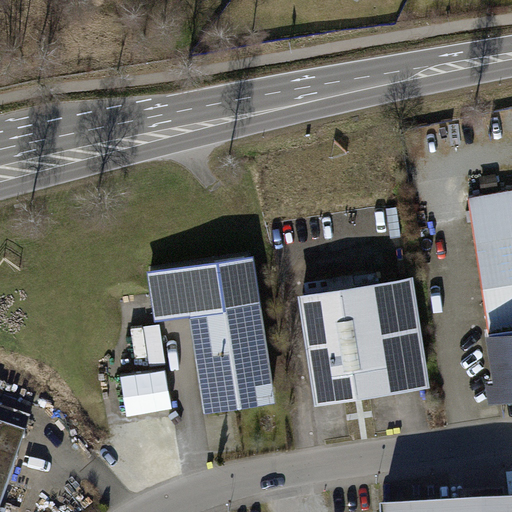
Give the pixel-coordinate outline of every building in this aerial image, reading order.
[(511,188),(473,193),(500,394),(511,392),(511,188)] [(412,278),(304,294),(320,396),(427,380),(412,278)] [(260,302),(193,313),(208,406),(275,396),(260,302)] [(162,322),(135,326),(137,343),(148,342),(151,360),(166,357),(162,322)] [(127,412),(174,407),(169,367),(122,372),(127,412)] [(0,511),(3,511),(25,435),(0,425),(0,511)]
